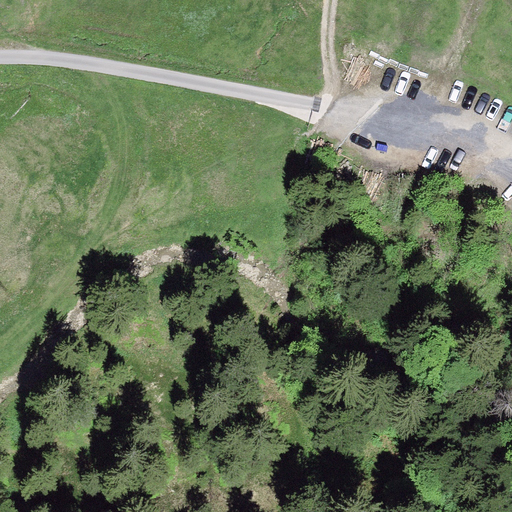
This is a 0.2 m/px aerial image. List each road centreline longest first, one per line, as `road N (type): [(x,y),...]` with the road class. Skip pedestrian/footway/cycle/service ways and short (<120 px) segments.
road 1 (unclassified): [(0,55),(66,58),(317,105)]
road 2 (track): [(317,105),(511,164)]
